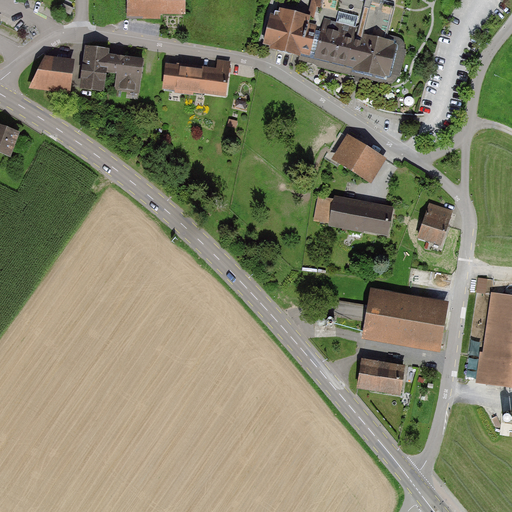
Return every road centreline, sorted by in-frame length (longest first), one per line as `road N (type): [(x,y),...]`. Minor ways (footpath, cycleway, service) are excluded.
road 1 (primary): [(409,479),(291,337),(168,211),(0,94)]
road 2 (residential): [(419,163),(242,59),(68,35),(0,81)]
road 3 (residential): [(409,479),(434,444),(444,403),(470,225),(463,200)]
